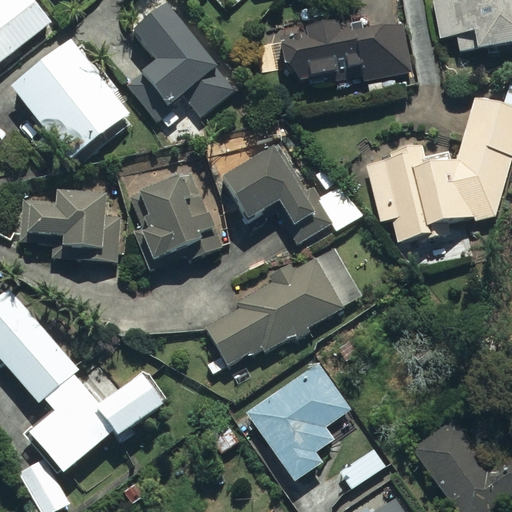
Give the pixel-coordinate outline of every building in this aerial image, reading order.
[(0,0),(0,72),(53,27),(30,0),(0,0)] [(237,95),(153,0),(146,0),(133,12),(145,26),(132,37),(158,67),(129,92),(159,126),(162,123),(170,132),(181,122),(172,112),(184,102),(203,124),(237,95)] [(511,0),(461,0),(432,7),(440,45),(476,37),(480,56),(511,48),(511,0)] [(303,45),(283,48),(288,86),(308,84),(309,91),(411,79),(405,30),(343,37),(343,31),(302,36),(303,45)] [(68,45),(11,94),(72,166),(130,116),(68,45)] [(424,153),(368,165),(381,226),(393,224),(398,248),(452,236),(451,227),(477,221),(478,225),(496,222),(511,165),(511,112),(473,101),(455,168),(429,170),(424,153)] [(273,151),(222,183),(250,228),(280,208),(290,224),(284,228),(298,251),(334,228),(311,192),(302,198),(273,151)] [(194,178),(131,202),(142,232),(134,235),(147,271),(204,249),(201,241),(216,236),(194,178)] [(108,201),(26,195),(23,248),(51,250),(50,262),(86,265),(86,254),(104,255),(108,201)] [(241,315),(208,334),(221,358),(207,366),(216,380),(263,354),(265,358),(296,341),(298,345),(312,337),(310,333),(346,313),(344,310),(363,299),(336,250),(295,273),(292,266),(265,281),(271,291),(238,309),(241,315)] [(0,293),(0,366),(40,412),(46,407),(53,414),(23,440),(63,485),(115,439),(119,444),(170,406),(149,377),(106,409),(97,396),(92,400),(76,379),(81,376),(11,296),(6,300),(0,293)] [(319,365),(247,418),(298,486),(324,466),(318,458),(336,445),(327,433),(354,412),(319,365)] [(459,424),(414,454),(452,511),(504,511),(511,507),(511,453),(489,469),(459,424)] [(374,452),(340,474),(353,493),(387,471),(374,452)] [(64,511),(71,508),(43,466),(19,482),(38,511),(64,511)] [(404,511),(398,502),(382,511),(404,511)]
